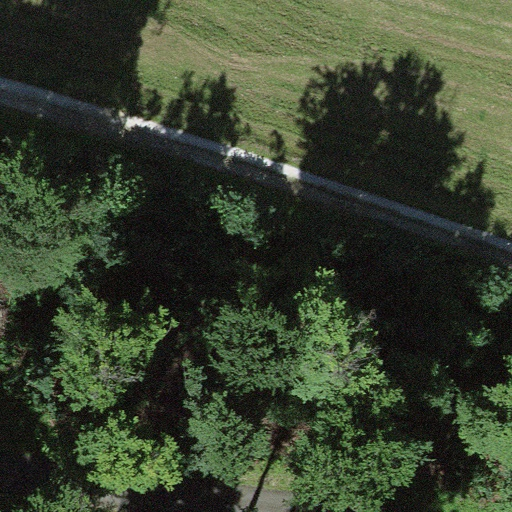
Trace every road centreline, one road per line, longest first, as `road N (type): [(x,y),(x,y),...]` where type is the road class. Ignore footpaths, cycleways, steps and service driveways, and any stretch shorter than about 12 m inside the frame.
road 1 (track): [(511,263),(0,92)]
road 2 (unclassified): [(343,511),(0,470)]
